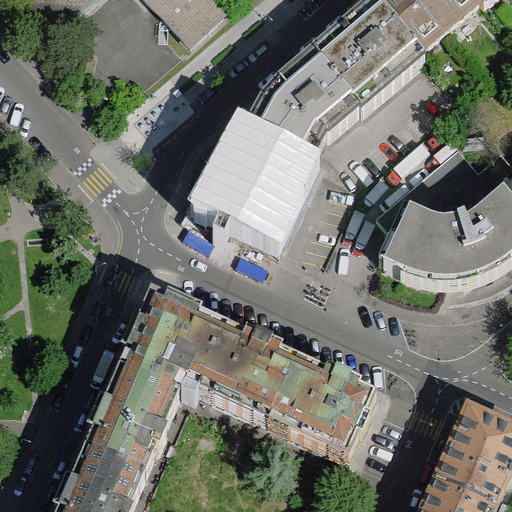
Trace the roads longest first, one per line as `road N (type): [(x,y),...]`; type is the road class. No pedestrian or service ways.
road 1 (residential): [(140,230),(193,266),(458,381)]
road 2 (residential): [(344,0),(183,138),(140,230)]
road 3 (residential): [(140,230),(22,511)]
road 4 (residential): [(0,70),(140,230)]
road 5 (residential): [(392,511),(428,425),(458,381)]
